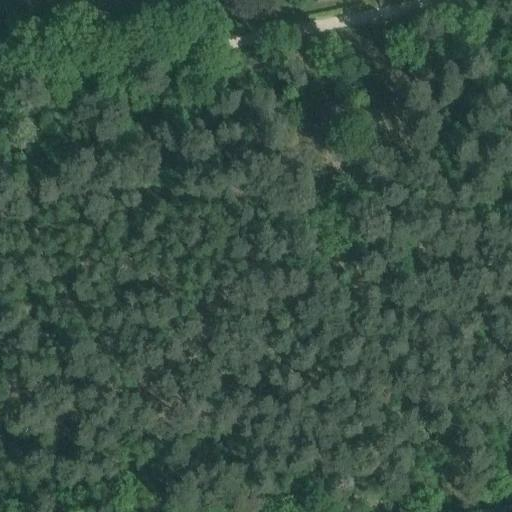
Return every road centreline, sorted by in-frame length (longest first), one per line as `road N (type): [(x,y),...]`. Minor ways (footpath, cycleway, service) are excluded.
road 1 (track): [(0,78),(430,0)]
road 2 (track): [(511,500),(371,511)]
